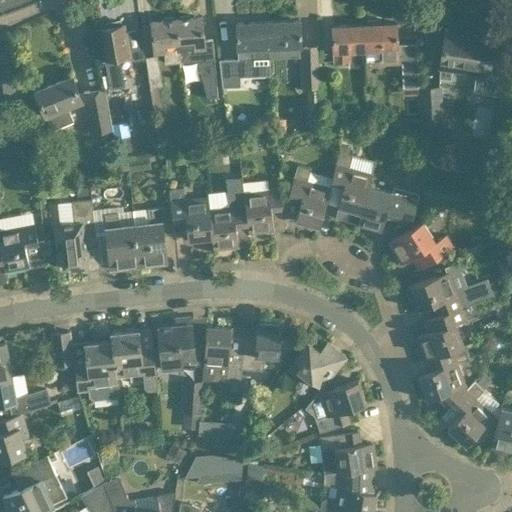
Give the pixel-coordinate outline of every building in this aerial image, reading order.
[(190,15),(180,16),(180,19),(177,19),(181,61),(197,60),(207,98),(219,97),(214,39),(204,40),(202,16),(191,18),(190,15)] [(181,61),(177,19),(174,19),(174,17),(163,18),(163,20),(152,21),(155,50),(165,50),(166,63),(181,62),(181,61)] [(367,24),(365,24),(366,49),(382,49),(383,60),(401,59),(417,58),(416,43),(397,44),(396,23),(379,23),(379,19),(366,20),(367,24)] [(100,28),(111,88),(123,86),(123,82),(124,82),(119,58),(129,56),(125,33),(123,24),(121,24),(120,20),(108,23),(108,27),(100,28)] [(307,88),(316,87),(320,87),(318,46),(301,46),(300,20),(266,21),(268,58),(269,58),(301,57),(302,88),(307,88)] [(268,58),(266,21),(236,23),(237,49),(238,49),(238,59),(219,60),(222,87),(240,86),(239,76),(269,75),(269,58),(268,58)] [(366,49),(365,24),(333,25),(334,51),(335,51),(335,61),(350,61),(349,50),(366,49)] [(493,39),(445,31),(440,65),(439,77),(450,79),(452,67),(476,71),(473,91),(500,96),(507,49),(492,47),(493,39)] [(417,58),(401,59),(402,87),(418,86),(417,58)] [(159,73),(147,75),(153,108),(159,107),(156,86),(161,85),(159,73)] [(1,79),(7,104),(21,101),(15,76),(1,79)] [(105,87),(79,93),(72,76),(36,90),(40,100),(51,130),(74,120),(69,107),(83,102),(88,134),(112,130),(111,124),(105,87)] [(441,86),(418,87),(420,118),(417,118),(418,137),(448,135),(447,116),(443,117),(441,86)] [(317,126),(316,87),(307,88),(308,126),(317,126)] [(338,128),(338,117),(321,117),(322,128),(338,128)] [(127,122),(111,124),(112,130),(116,153),(131,151),(127,122)] [(353,155),(339,151),(330,181),(343,185),(337,205),(338,205),(336,215),(337,217),(357,223),(368,185),(369,185),(372,174),(349,167),(353,155)] [(288,195),(289,195),(300,199),(295,219),(319,225),(330,187),(306,181),(310,169),(297,165),(288,195)] [(18,166),(17,182),(33,183),(35,167),(18,166)] [(210,210),(209,210),(212,236),(212,237),(213,248),(238,246),(236,227),(247,226),(248,225),(244,192),(242,177),(226,179),(230,207),(210,210)] [(394,186),(392,192),(369,185),(368,185),(357,223),(357,224),(381,231),(385,216),(410,223),(412,218),(419,193),(394,186)] [(273,229),(271,208),(284,207),(281,188),(244,192),(248,225),(247,226),(248,232),(273,229)] [(209,210),(210,210),(208,198),(184,200),(182,189),(169,190),(171,206),(172,219),(185,218),(188,239),(212,237),(212,236),(209,210)] [(85,247),(97,246),(93,208),(92,198),(71,201),(74,223),(54,225),(59,262),(70,261),(71,269),(87,267),(85,247)] [(174,234),(172,219),(171,206),(133,211),(139,265),(167,262),(163,235),(174,234)] [(123,212),(94,215),(97,246),(99,263),(110,262),(110,269),(112,268),(117,268),(139,265),(133,211),(123,212)] [(458,254),(445,234),(434,241),(421,221),(388,243),(401,263),(412,257),(419,268),(434,258),(437,263),(458,254)] [(38,242),(35,223),(0,229),(0,243),(1,243),(4,261),(3,261),(5,270),(29,265),(25,245),(38,242)] [(407,287),(407,291),(407,294),(408,298),(409,301),(411,303),(414,306),(418,304),(419,308),(437,302),(441,313),(449,310),(449,311),(462,306),(473,302),(493,295),(487,279),(469,285),(470,289),(468,289),(457,293),(449,271),(435,276),(411,285),(411,286),(407,287)] [(467,319),(465,313),(462,306),(449,311),(449,310),(441,313),(423,319),(424,320),(428,332),(417,336),(425,359),(434,356),(439,354),(464,345),(456,323),(467,319)] [(244,328),(243,328),(242,356),(244,356),(244,369),(263,370),(264,356),(279,357),(281,318),(256,317),(255,335),(243,335),(244,328)] [(176,325),(158,327),(160,347),(162,362),(180,360),(180,366),(194,364),(198,364),(200,345),(192,346),(191,337),(190,324),(182,325),(181,318),(175,319),(176,325)] [(204,345),(203,364),(228,365),(227,379),(230,380),(240,380),(241,380),(242,368),(244,369),(244,356),(242,356),(243,328),(242,331),(230,331),(231,327),(206,325),(204,345)] [(73,363),(72,350),(70,330),(49,332),(53,365),(73,363)] [(110,333),(110,340),(114,376),(117,376),(116,373),(142,370),(144,388),(147,391),(157,390),(152,348),(140,349),(138,330),(110,333)] [(114,376),(110,340),(83,343),(85,363),(73,364),(76,390),(88,388),(89,396),(92,400),(118,397),(116,381),(117,381),(117,376),(114,376)] [(320,388),(333,372),(345,357),(326,341),(318,350),(308,342),(287,368),(298,377),(301,373),(320,388)] [(0,377),(11,375),(5,342),(0,342),(0,377)] [(469,358),(464,345),(439,354),(434,356),(438,367),(418,375),(427,398),(435,395),(448,408),(452,403),(466,388),(462,385),(465,384),(457,362),(469,358)] [(15,397),(11,375),(0,377),(0,418),(21,412),(50,403),(45,387),(15,397)] [(339,385),(320,391),(320,389),(305,407),(313,414),(315,419),(319,432),(330,428),(349,422),(345,410),(365,403),(357,379),(339,385)] [(493,414),(476,398),(484,389),(474,379),(466,388),(452,403),(461,412),(447,427),(465,444),(493,414)] [(184,410),(184,412),(200,413),(200,411),(202,381),(186,380),(184,410)] [(511,410),(500,407),(490,446),(511,451),(511,410)] [(21,412),(0,418),(0,460),(26,452),(21,437),(28,435),(21,412)] [(318,437),(320,450),(323,473),(337,471),(338,472),(372,467),(376,466),(372,442),(360,443),(358,431),(318,437)] [(18,488),(2,495),(10,511),(30,511),(44,506),(66,494),(46,453),(10,471),(12,475),(18,488)] [(195,454),(184,476),(199,475),(211,453),(195,454)] [(243,458),(228,455),(230,479),(241,478),(243,458)] [(371,491),(372,467),(338,472),(337,471),(323,473),(323,484),(337,487),(335,497),(328,495),(321,500),(319,507),(333,509),(333,510),(346,511),(371,511),(375,492),(371,491)] [(116,511),(104,481),(80,495),(91,511),(116,511)] [(125,494),(111,499),(116,511),(171,511),(172,511),(175,492),(128,500),(125,494)] [(195,511),(198,508),(191,504),(179,502),(177,511),(195,511)]
